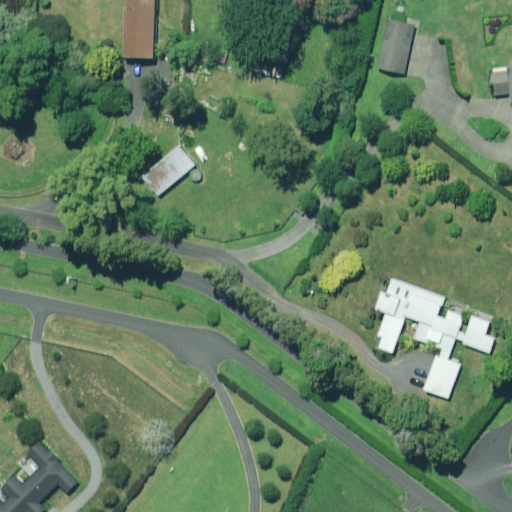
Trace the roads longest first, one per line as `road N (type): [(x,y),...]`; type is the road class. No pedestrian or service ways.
road 1 (residential): [(0,295),(221,340),(443,511)]
road 2 (unknown): [(0,220),(225,264),(267,255),(298,236)]
